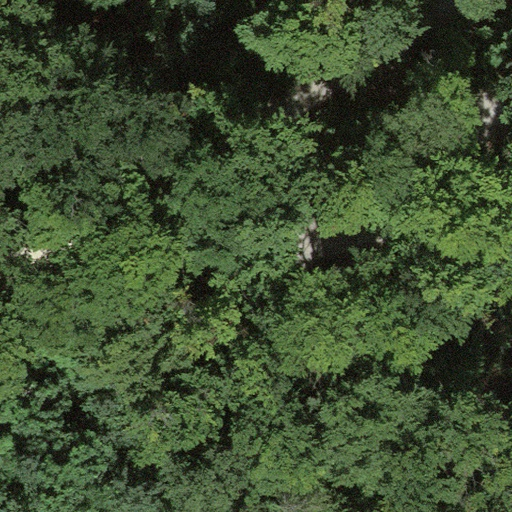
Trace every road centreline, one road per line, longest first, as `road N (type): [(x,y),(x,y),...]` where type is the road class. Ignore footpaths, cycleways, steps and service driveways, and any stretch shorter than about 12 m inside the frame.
road 1 (track): [(149,227),(176,246),(304,252),(367,224),(511,90)]
road 2 (track): [(464,0),(423,38),(263,124),(149,227)]
road 3 (track): [(149,227),(0,266)]
